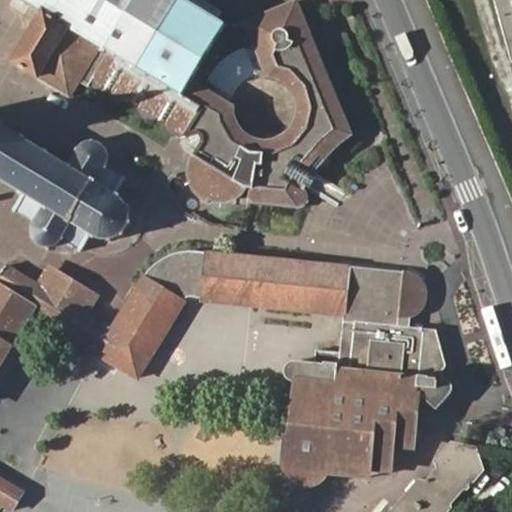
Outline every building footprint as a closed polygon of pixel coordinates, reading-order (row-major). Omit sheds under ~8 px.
[(167,129),(178,112),(187,116),(203,90),(188,80),(223,24),(215,19),(183,0),(22,0),(42,12),(13,62),(62,92),(77,69),(78,71),(80,75),(84,79),(86,80),(87,80),(90,81),(96,81),(108,88),(110,93),(111,95),(114,96),(118,97),(121,97),(122,97),(134,105),(135,110),(135,111),(137,114),(138,115),(139,115),(140,116),(142,117),(148,117),(149,116),(151,116),(152,115),(163,122),(164,125),(166,129),(167,129)] [(201,0),(183,0),(215,19),(219,11),(201,0)] [(511,0),(501,0),(511,37),(511,0)] [(305,21),(296,1),(242,24),(241,27),(247,24),(254,42),(305,21)] [(187,116),(178,112),(167,129),(167,130),(169,131),(171,131),(171,132),(175,132),(175,131),(177,132),(180,130),(199,143),(192,155),(194,157),(193,159),(191,166),(191,175),(193,182),(196,188),(202,194),(207,197),(213,200),(219,201),(225,200),(230,200),(235,198),(241,193),(244,190),(248,184),(252,186),(251,201),(301,207),(303,207),(303,206),(306,205),(308,202),(308,200),(309,200),(309,195),(306,192),(309,186),(318,171),(330,155),(342,143),(354,134),(305,21),(254,42),(267,74),(270,75),(277,78),(284,83),(289,89),(292,97),(294,104),(293,109),(292,115),(288,124),(285,128),(284,129),(281,132),(275,136),(274,135),(272,136),(271,136),(267,138),(261,138),(257,138),(256,137),(255,138),(247,135),(239,129),(234,124),(231,117),(229,111),(229,106),(203,90),(187,116)] [(0,179),(26,196),(17,212),(33,222),(32,227),(32,230),(33,234),(34,237),(35,238),(37,241),(40,243),(51,247),(54,246),(56,245),(59,244),(61,242),(63,239),(84,252),(93,236),(96,237),(99,239),(104,240),(110,240),(114,240),(118,238),(121,236),(125,234),(128,231),(129,228),(131,224),(132,221),(133,216),(132,211),(131,208),(130,203),(127,200),(124,197),(119,194),(127,179),(106,165),(107,162),(109,159),(109,157),(109,153),(108,152),(108,149),(106,147),(105,145),(103,144),(100,142),(96,141),(93,140),(92,140),(90,140),(88,140),(86,141),(85,142),(84,143),(81,145),(78,148),(68,165),(0,123),(0,179)] [(203,302),(345,317),(348,267),(288,261),(191,253),(172,257),(158,264),(142,281),(112,330),(100,350),(97,355),(138,380),(186,303),(202,298),(203,298),(203,302)] [(8,267),(0,279),(0,289),(34,310),(100,350),(112,330),(74,307),(53,294),(8,267)] [(415,271),(348,267),(345,317),(341,366),(411,376),(408,387),(416,399),(422,400),(433,412),(439,411),(456,395),(452,385),(442,380),(443,375),(449,366),(436,329),(409,325),(409,319),(419,315),(426,308),(429,295),(425,283),(415,271)] [(61,281),(53,294),(74,307),(82,294),(61,281)] [(0,366),(34,310),(0,289),(0,366)] [(411,376),(341,366),(298,363),(296,381),(290,435),(286,435),(284,470),(285,474),(289,480),(296,486),(301,489),(304,489),(311,489),(318,487),(323,484),(327,480),(329,477),(331,472),(331,468),(371,472),(371,470),(375,469),(380,467),(383,465),(388,459),(391,449),(390,446),(415,449),(416,399),(408,387),(411,376)] [(296,381),(298,363),(295,363),(291,364),(288,368),(288,373),(291,378),(296,381)] [(446,511),(451,507),(448,505),(463,488),(465,490),(483,469),(477,448),(449,443),(432,462),(436,468),(422,483),(416,481),(387,511),(446,511)] [(24,494),(26,491),(0,476),(0,501),(15,510),(24,494)]
